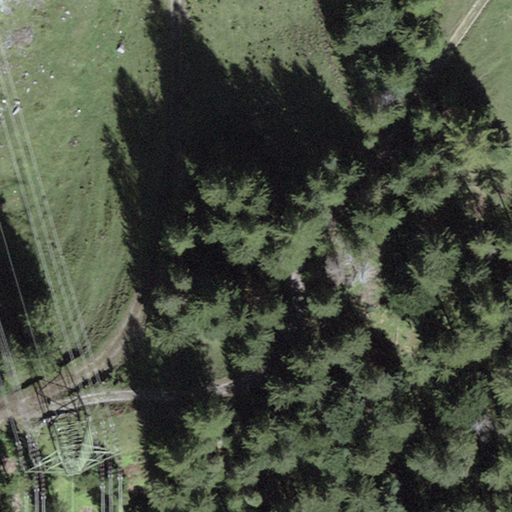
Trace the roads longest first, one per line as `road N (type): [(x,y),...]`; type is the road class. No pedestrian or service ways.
road 1 (track): [(480,0),(300,250),(263,354),(242,387),(32,402)]
road 2 (track): [(0,411),(96,370),(124,344),(142,308),(159,242),(176,98),(178,0)]
